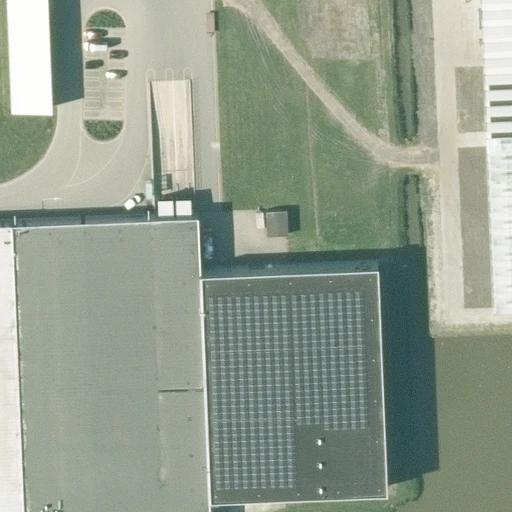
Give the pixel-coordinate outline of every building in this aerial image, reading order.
[(46,0),(6,0),(7,14),(47,12),(46,0)] [(511,0),(462,0),(481,307),(511,305),(511,0)] [(10,77),(11,109),(51,108),(50,75),(10,77)] [(377,260),(199,267),(197,212),(195,212),(190,212),(190,197),(175,197),(176,213),(172,213),(172,198),(157,198),(158,213),(11,220),(23,511),(209,511),(209,495),(217,495),(217,494),(386,487),(377,260)] [(0,220),(0,511),(23,511),(11,220),(0,220)]
